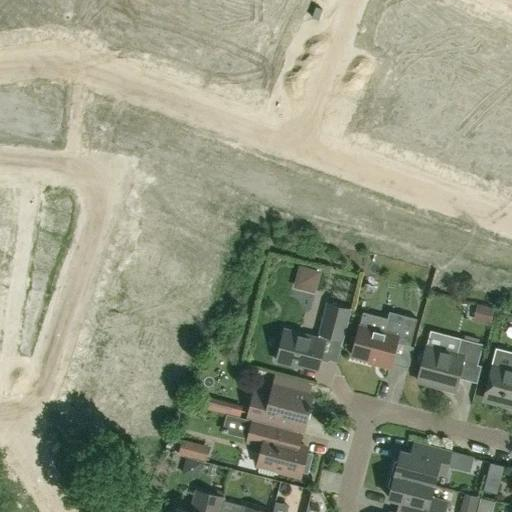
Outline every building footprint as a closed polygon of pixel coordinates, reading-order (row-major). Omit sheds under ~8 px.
[(49,0),(4,0),(8,27),(36,23),(34,8),(49,6),(49,0)] [(104,0),(92,35),(119,44),(124,30),(137,35),(150,0),(104,0)] [(371,0),(367,10),(382,17),(387,9),(407,18),(408,15),(415,0),(371,0)] [(415,0),(407,18),(427,28),(423,37),(439,45),(450,21),(439,16),(447,0),(415,0)] [(156,5),(145,36),(161,42),(156,58),(268,99),(282,58),(287,60),(295,36),(284,32),(276,54),(219,33),(220,29),(156,5)] [(445,32),(434,54),(448,60),(450,57),(473,68),(475,64),(477,59),(478,57),(481,52),(483,46),(485,44),(485,43),(486,40),(496,21),(482,14),(480,18),(469,13),(457,38),(445,32)] [(475,64),(473,68),(494,78),(492,82),(506,89),(511,76),(511,64),(504,61),(511,44),(511,34),(506,31),(508,27),(496,21),(486,40),(485,43),(485,44),(483,46),(481,52),(478,57),(477,59),(475,64)] [(367,74),(358,100),(369,104),(359,132),(363,134),(362,137),(377,143),(378,139),(383,141),(400,96),(385,90),(388,82),(367,74)] [(400,96),(383,141),(388,143),(387,146),(402,152),(403,148),(408,150),(418,122),(429,126),(435,110),(438,100),(418,93),(415,101),(400,96)] [(429,126),(426,135),(437,139),(430,158),(455,167),(468,131),(443,122),(446,115),(435,110),(429,126)] [(468,131),(455,167),(479,176),(486,157),(497,161),(504,143),(506,136),(495,132),(492,140),(468,131)] [(497,161),(495,166),(511,172),(511,146),(510,146),(504,143),(497,161)] [(303,290),(322,292),(326,269),(306,266),(303,290)] [(343,345),(349,321),(352,308),(328,302),(319,338),(285,329),(277,360),(295,365),(296,361),(319,367),(326,340),(343,345)] [(411,345),(418,318),(404,315),(402,322),(388,318),(385,332),(360,325),(357,338),(353,337),(350,350),(353,351),(352,355),(391,365),(397,342),(411,345)] [(478,365),(484,344),(462,338),(458,354),(427,346),(418,380),(456,390),(463,361),(478,365)] [(511,370),(493,366),(485,398),(489,399),(491,402),(499,404),(503,402),(511,404),(511,370)] [(304,429),(314,393),(275,383),(271,397),(255,393),(249,414),(304,429)] [(203,410),(246,416),(247,406),(204,400),(203,410)] [(354,425),(358,406),(341,402),(336,420),(354,425)] [(306,453),(308,447),(298,445),(302,432),(254,420),(248,441),(264,445),(259,464),(261,465),(259,471),(274,475),(275,468),(300,475),(302,470),(307,471),(312,455),(306,453)] [(206,461),(210,446),(182,439),(179,453),(206,461)] [(463,463),(465,455),(424,445),(413,442),(410,453),(402,451),(399,460),(398,460),(394,461),(391,473),(434,485),(437,473),(446,476),(448,465),(450,459),(463,463)] [(444,511),(447,502),(431,498),(434,485),(391,473),(388,485),(390,488),(392,489),(390,498),(399,500),(396,511),(444,511)] [(322,492),(312,489),(306,511),(326,511),(329,504),(322,492)] [(219,511),(223,497),(197,490),(191,511),(179,508),(178,511),(219,511)]
